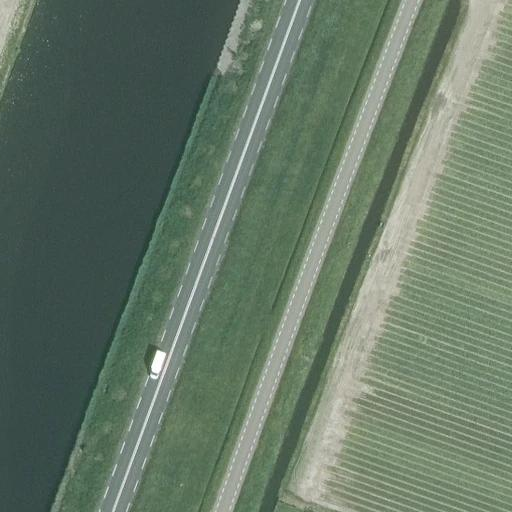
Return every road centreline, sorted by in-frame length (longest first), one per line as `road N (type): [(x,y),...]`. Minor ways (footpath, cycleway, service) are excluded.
road 1 (unclassified): [(225,511),(413,0)]
road 2 (primary): [(114,511),(302,0)]
